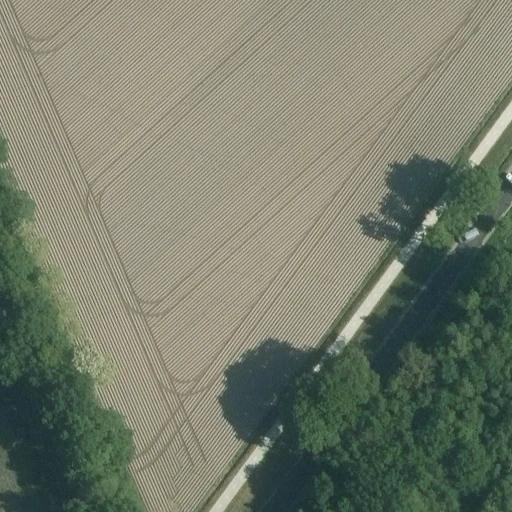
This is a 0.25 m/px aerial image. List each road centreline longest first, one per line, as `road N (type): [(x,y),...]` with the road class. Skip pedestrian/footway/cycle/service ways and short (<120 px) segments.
road 1 (primary): [(274,511),(511,184)]
road 2 (track): [(96,511),(0,288)]
